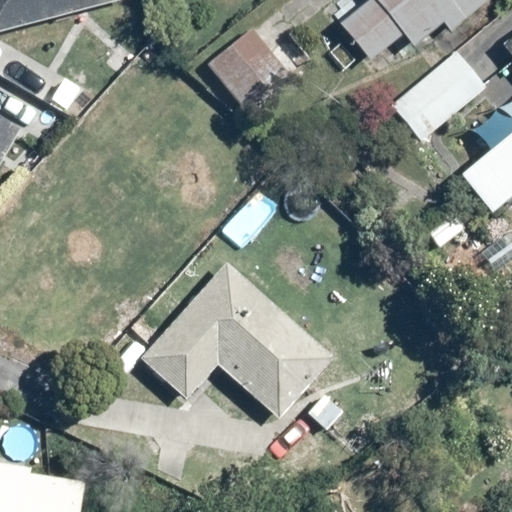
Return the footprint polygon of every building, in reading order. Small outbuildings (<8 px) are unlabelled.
[(0,0),(0,27),(113,0),(0,0)] [(449,34),(485,0),(346,0),(327,18),(368,62),(398,35),(410,48),(438,22),(449,34)] [(483,86),(452,51),(387,107),(418,142),(483,86)] [(511,192),(511,103),(469,136),(484,155),(457,176),(486,212),(511,192)] [(0,157),(16,126),(0,117),(0,157)] [(186,234),(80,138),(18,207),(124,302),(186,234)] [(329,360),(222,264),(136,360),(182,401),(214,366),(274,420),(329,360)] [(0,459),(0,511),(70,511),(75,479),(26,472),(27,463),(0,459)]
